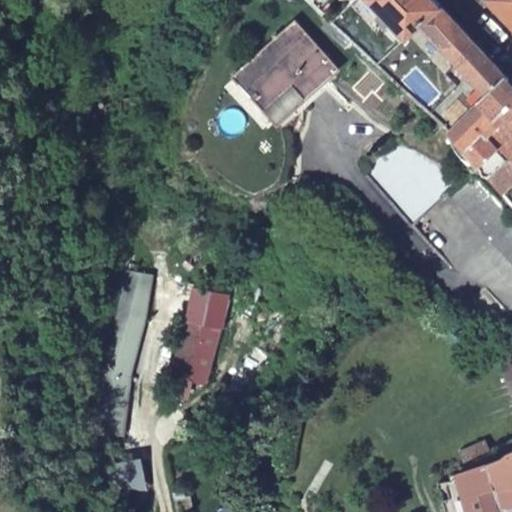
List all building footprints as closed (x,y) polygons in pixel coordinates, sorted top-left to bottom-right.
[(434,0),(371,0),(406,36),(420,23),(439,5),(434,0)] [(511,0),(487,0),(488,1),(511,24),(511,0)] [(504,74),(439,5),(420,23),(445,49),(432,61),(452,81),(425,110),(447,130),(486,92),(504,74)] [(295,24),(235,78),(278,124),(337,70),(295,24)] [(511,82),(504,74),(486,92),(447,130),(490,177),(508,160),(511,156),(511,82)] [(445,182),(396,141),(361,173),(411,225),(448,194),(459,182),(445,182)] [(511,178),(511,163),(508,160),(490,177),(501,188),(511,178)] [(449,195),(511,266),(511,218),(471,174),(449,195)] [(152,275),(125,271),(120,307),(98,372),(91,434),(124,438),(129,377),(146,318),(152,275)] [(443,445),(469,436),(464,421),(438,431),(443,445)] [(457,474),(468,511),(498,511),(506,510),(511,508),(511,451),(499,457),(457,474)]
